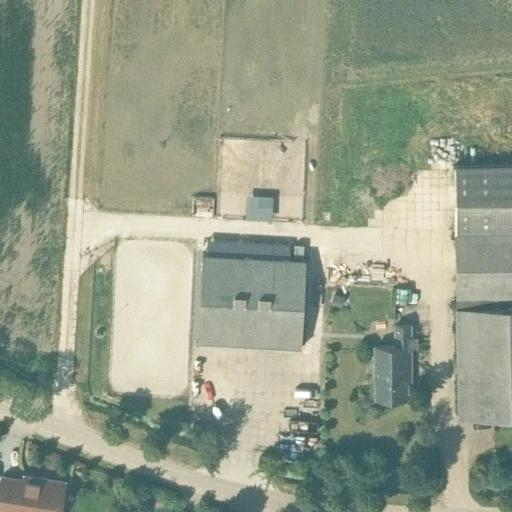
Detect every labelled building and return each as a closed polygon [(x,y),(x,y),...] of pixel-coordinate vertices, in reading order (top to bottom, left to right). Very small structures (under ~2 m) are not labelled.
[(511,162),(454,163),(458,304),(455,304),(458,416),(511,414),(511,162)] [(197,340),(300,346),(305,259),(202,253),(197,340)] [(334,291),(330,302),(341,306),(345,295),(334,291)] [(393,348),(374,348),(375,397),(407,396),(407,380),(411,380),(410,353),(410,348),(417,348),(416,337),(410,337),(410,323),(393,323),(393,348)] [(2,475),(0,485),(0,511),(58,511),(63,481),(38,477),(37,481),(2,475)] [(143,493),(136,502),(145,510),(153,501),(143,493)]
